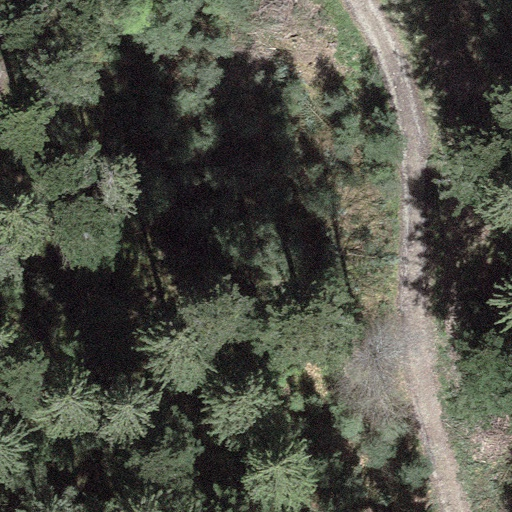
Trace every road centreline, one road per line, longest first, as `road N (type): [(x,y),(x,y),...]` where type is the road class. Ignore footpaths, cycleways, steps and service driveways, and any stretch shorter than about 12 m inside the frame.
road 1 (track): [(357,0),(398,62),(417,147),(407,348),(422,437),(452,511)]
road 2 (track): [(101,0),(72,29),(0,180)]
